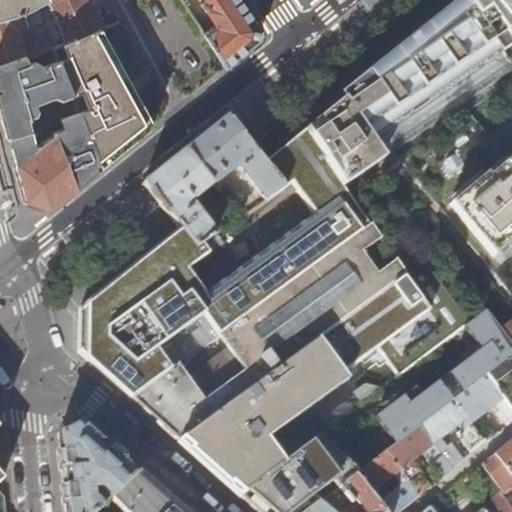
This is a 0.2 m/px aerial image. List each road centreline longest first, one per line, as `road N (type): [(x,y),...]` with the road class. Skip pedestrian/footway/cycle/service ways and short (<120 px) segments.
road 1 (residential): [(295,32),(14,265)]
road 2 (residential): [(35,373),(94,402),(215,511)]
road 3 (residential): [(39,511),(35,373)]
